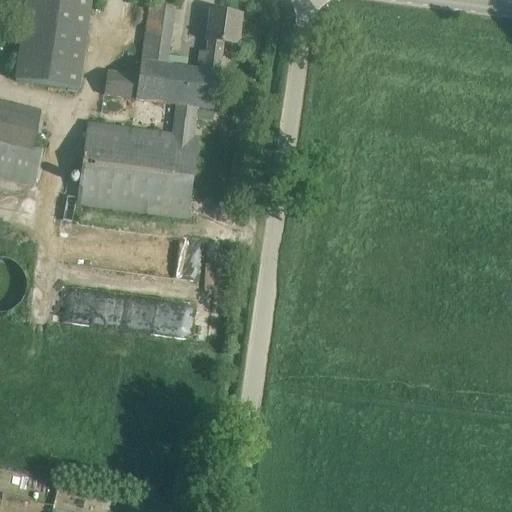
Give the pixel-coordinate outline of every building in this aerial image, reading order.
[(79,90),(91,0),(26,0),(15,81),(79,90)] [(171,132),(86,122),(76,205),(187,219),(198,138),(194,137),(198,109),(213,111),(222,44),(236,46),(240,16),(211,13),(207,42),(209,42),(207,53),(201,52),(199,70),(166,66),(175,8),(152,5),(144,61),(142,61),(140,76),(108,71),(105,94),(174,107),(171,132)] [(33,148),(41,111),(0,101),(0,180),(35,188),(43,151),(33,148)] [(25,295),(26,285),(25,276),(20,268),(13,262),(4,258),(0,258),(0,312),(4,312),(13,309),(20,303),(25,295)] [(68,323),(188,335),(191,302),(151,298),(152,284),(120,281),(119,292),(72,287),(68,323)]
